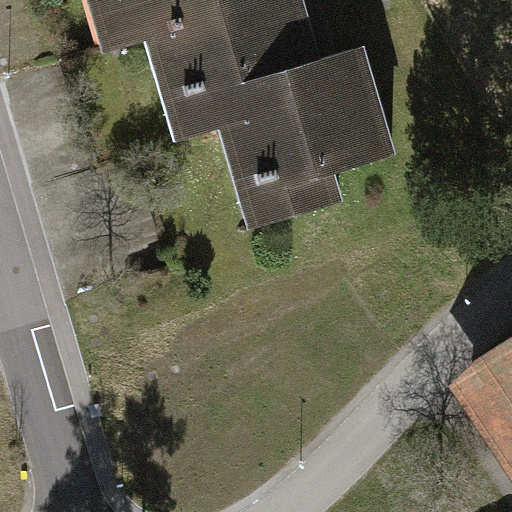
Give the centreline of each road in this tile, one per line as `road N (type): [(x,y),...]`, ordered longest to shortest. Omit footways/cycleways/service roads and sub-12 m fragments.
road 1 (residential): [(511,289),(417,367),(281,511)]
road 2 (residential): [(84,511),(0,243)]
